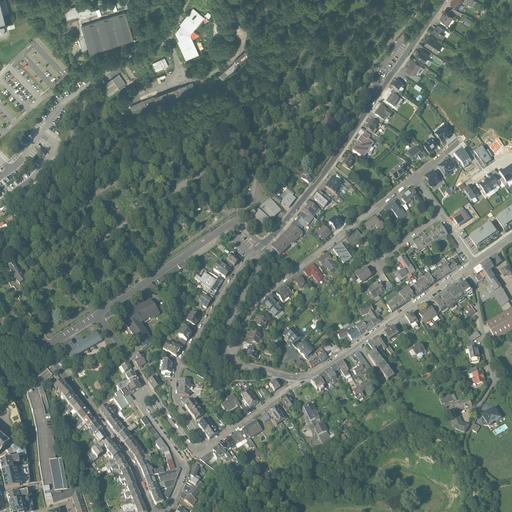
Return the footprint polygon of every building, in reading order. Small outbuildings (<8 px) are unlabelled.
[(68,21),(76,18),(80,32),(77,33),(81,49),(88,48),(89,51),(133,38),(125,11),(131,9),(128,0),(120,0),(91,8),(90,3),(77,7),(76,5),(64,8),(68,21)] [(181,26),(175,33),(179,41),(177,41),(186,60),(199,55),(194,45),(195,44),(194,42),(193,42),(190,36),(191,34),(195,28),(196,28),(197,26),(204,17),(193,8),(180,25),(181,26)] [(454,16),(446,10),(441,18),(445,21),(449,23),(454,16)] [(464,22),(470,25),(473,20),(467,16),(464,22)] [(439,24),(446,29),(447,30),(449,27),(444,24),(441,21),(439,24)] [(446,29),(439,24),(436,29),(435,29),(433,31),(441,36),(446,29)] [(443,44),(431,36),(426,44),(434,49),(438,52),(443,44)] [(434,49),(426,44),(424,46),(432,52),(434,49)] [(426,51),(422,49),(420,51),(418,50),(415,54),(417,56),(429,65),(432,61),(427,58),(430,54),(426,51)] [(228,76),(249,58),(245,53),(234,62),(235,63),(225,72),(226,73),(220,78),(222,80),(228,75),(228,76)] [(165,57),(152,63),(156,72),(169,66),(165,57)] [(417,63),(413,61),(407,70),(412,74),(414,75),(421,66),(417,63)] [(414,75),(412,74),(409,79),(418,85),(421,80),(414,75)] [(126,86),(119,75),(102,87),(109,98),(126,86)] [(397,83),(395,81),(391,87),(394,89),(394,88),(402,94),(404,91),(403,90),(405,88),(404,87),(405,85),(399,81),(397,83)] [(186,86),(189,94),(194,92),(193,90),(195,90),(192,84),(186,86)] [(186,86),(178,89),(181,97),(189,94),(186,86)] [(393,91),(400,97),(402,94),(394,88),(394,89),(392,91),(393,91)] [(178,89),(154,98),(157,106),(181,97),(178,89)] [(393,95),(401,100),(402,98),(400,97),(393,91),(391,94),(392,95),(393,95)] [(401,100),(393,95),(392,95),(387,103),(393,108),(396,104),(400,107),(403,102),(400,101),(401,100)] [(154,98),(130,107),(133,115),(157,106),(154,98)] [(392,115),(382,107),(376,116),(379,118),(384,122),(389,118),(390,118),(392,115)] [(376,123),(373,121),(369,127),(369,126),(366,130),(374,135),(377,132),(375,130),(378,126),(379,125),(376,123)] [(444,127),(449,134),(452,131),(446,124),(443,127),(444,127)] [(449,134),(444,127),(442,129),(441,130),(435,135),(442,143),(445,140),(445,141),(448,139),(448,138),(451,135),(449,134)] [(367,140),(362,137),(358,142),(358,141),(357,142),(358,142),(352,151),(364,159),(374,143),(368,140),(368,139),(367,140)] [(433,143),(431,140),(431,141),(426,144),(427,145),(425,147),(429,154),(433,150),(437,147),(433,143)] [(419,151),(417,147),(407,155),(413,159),(417,156),(421,160),(424,158),(425,158),(419,151)] [(471,162),(463,150),(459,152),(460,153),(458,154),(457,153),(454,156),(459,162),(460,162),(464,167),(471,162)] [(489,164),(492,162),(483,150),(476,155),(484,166),(487,164),(486,163),(488,162),(489,164)] [(354,160),(349,156),(342,165),(348,169),(350,165),(351,165),(354,160)] [(456,168),(450,160),(444,164),(442,166),(438,168),(445,179),(451,175),(449,173),(456,168)] [(402,166),(401,165),(392,172),(395,176),(394,176),(396,180),(396,181),(407,172),(406,172),(402,166)] [(301,179),(304,181),(308,176),(302,171),(299,175),(301,176),(302,174),(304,176),(301,179)] [(511,181),(511,178),(507,171),(503,174),(502,172),(499,174),(503,179),(507,185),(511,181)] [(315,177),(310,173),(308,176),(304,181),(309,184),(315,177)] [(437,179),(434,173),(426,178),(430,184),(428,185),(430,188),(432,189),(434,188),(434,186),(439,182),(440,182),(437,179)] [(341,183),(333,177),(329,184),(328,183),(326,186),(334,192),(336,189),(336,190),(341,183)] [(486,181),(493,191),(499,187),(492,177),(490,179),(489,179),(488,180),(486,181)] [(508,186),(507,185),(503,179),(500,181),(505,188),(508,186)] [(493,191),(486,181),(484,183),(482,184),(480,186),(483,191),(486,196),(493,191)] [(476,192),(472,187),(465,192),(472,201),(479,196),(476,192)] [(288,195),(292,197),(294,195),(288,189),(285,193),(288,195)] [(413,190),(401,200),(406,206),(411,202),(410,201),(413,199),(419,206),(422,203),(416,195),(413,190)] [(317,201),(324,206),(330,198),(320,191),(315,196),(316,197),(314,199),(317,201)] [(292,197),(288,195),(282,203),(289,209),(295,200),(292,197)] [(280,213),(270,201),(263,207),(259,213),(255,217),(253,216),(250,219),(252,220),(253,219),(265,229),(270,223),(274,219),(280,213)] [(308,206),(302,213),(307,216),(309,214),(313,217),(319,210),(312,204),(310,203),(308,202),(306,204),(308,206)] [(394,202),(384,210),(388,215),(389,217),(394,213),(400,221),(407,216),(405,213),(400,207),(398,208),(394,202)] [(504,214),(496,220),(504,232),(507,230),(506,229),(509,227),(510,228),(511,226),(511,208),(509,211),(510,211),(505,215),(504,214)] [(454,214),(457,217),(462,214),(464,212),(462,209),(454,214)] [(383,218),(388,215),(384,210),(379,214),(382,217),(383,218)] [(302,213),(299,218),(306,223),(309,225),(314,218),(313,217),(309,214),(307,216),(302,213)] [(468,222),(462,214),(457,217),(453,220),(455,222),(455,223),(457,225),(459,228),(468,222)] [(375,217),(365,225),(370,233),(377,228),(380,232),(386,227),(384,225),(379,219),(378,220),(375,217)] [(299,218),(293,226),(300,232),(301,230),(303,231),(305,228),(307,227),(304,225),(306,223),(299,218)] [(342,225),(336,218),(330,223),(331,225),(335,230),(342,225)] [(478,233),(469,238),(478,250),(480,248),(480,247),(483,245),(483,246),(494,239),(493,238),(496,236),(497,237),(499,235),(491,223),(482,229),(483,230),(478,233)] [(282,237),(291,245),(291,246),(303,234),(300,232),(293,226),(282,237)] [(448,236),(442,227),(428,237),(433,245),(434,246),(448,236)] [(326,231),(323,228),(317,236),(324,241),(328,236),(329,236),(331,234),(326,231)] [(361,236),(357,231),(346,240),(350,245),(351,247),(360,241),(365,237),(367,235),(365,233),(361,236)] [(433,245),(428,237),(427,236),(420,241),(426,250),(433,245)] [(271,249),(279,257),(291,245),(282,237),(271,249)] [(365,237),(360,241),(365,248),(368,245),(370,248),(375,244),(372,241),(369,243),(365,237)] [(457,247),(451,238),(446,241),(453,251),(457,247)] [(426,250),(420,241),(414,244),(414,245),(418,250),(420,254),(426,250)] [(352,257),(341,244),(333,250),(333,251),(338,256),(339,255),(342,258),(340,259),(344,264),(352,257)] [(418,250),(414,245),(408,249),(412,254),(418,250)] [(327,255),(318,262),(321,266),(322,267),(323,268),(325,267),(326,268),(325,268),(329,272),(330,273),(337,267),(331,260),(327,255)] [(234,258),(232,256),(230,259),(227,262),(229,264),(227,266),(228,266),(231,269),(232,267),(234,268),(239,262),(234,258)] [(488,262),(494,269),(497,267),(496,265),(501,262),(497,256),(488,262)] [(410,265),(404,257),(398,261),(397,261),(400,264),(404,270),(398,274),(403,281),(416,273),(410,265)] [(394,268),(400,264),(397,261),(398,261),(397,259),(391,263),(394,268)] [(448,269),(451,273),(458,268),(453,262),(452,260),(447,263),(448,264),(450,267),(448,269)] [(494,269),(488,262),(474,272),(477,277),(480,275),(484,272),(486,276),(490,273),(489,272),(494,269)] [(226,269),(218,264),(213,272),(220,276),(220,280),(223,282),(227,275),(229,272),(226,269)] [(441,274),(444,278),(451,273),(448,269),(450,267),(448,264),(443,267),(441,265),(437,268),(439,270),(441,274)] [(14,279),(20,276),(14,266),(9,269),(11,272),(10,272),(14,279)] [(323,279),(313,266),(304,274),(308,278),(311,276),(317,284),(323,279)] [(510,273),(507,267),(500,272),(504,277),(510,273)] [(372,277),(366,269),(361,273),(361,272),(356,276),(359,281),(356,283),(359,287),(363,284),(372,277)] [(433,274),(431,275),(437,283),(439,281),(444,278),(441,274),(439,270),(437,271),(433,274)] [(422,277),(430,288),(437,283),(431,275),(429,272),(426,275),(424,271),(423,272),(420,274),(422,277)] [(208,276),(204,274),(199,283),(201,284),(216,293),(223,282),(220,280),(210,273),(208,276)] [(491,273),(490,273),(486,276),(487,277),(493,285),(485,290),(491,299),(492,300),(494,298),(501,308),(509,302),(503,292),(501,289),(491,273)] [(25,283),(21,276),(20,275),(20,276),(14,279),(14,280),(19,287),(19,288),(20,287),(25,284),(26,284),(25,283)] [(422,288),(424,292),(430,288),(422,277),(421,278),(419,279),(421,283),(420,284),(422,288)] [(305,286),(300,279),(297,281),(294,284),(299,291),(305,286)] [(473,292),(464,281),(456,287),(465,298),(473,292)] [(417,291),(420,295),(424,292),(422,288),(420,284),(417,286),(415,282),(412,284),(413,285),(417,291)] [(383,289),(386,293),(393,288),(389,283),(384,286),(385,288),(383,289)] [(213,299),(216,293),(201,284),(197,290),(200,291),(210,298),(210,297),(213,299)] [(383,289),(380,284),(369,291),(374,299),(375,300),(379,297),(385,293),(386,293),(383,289)] [(411,291),(415,298),(420,295),(417,291),(413,285),(411,286),(413,289),(410,291),(411,291)] [(465,298),(456,287),(448,293),(457,304),(465,298)] [(291,297),(285,290),(281,293),(276,297),(282,305),(289,299),(288,299),(291,297)] [(480,306),(491,299),(485,290),(478,295),(479,298),(480,306)] [(198,294),(203,297),(209,301),(210,298),(200,291),(198,294)] [(411,291),(401,298),(406,305),(411,301),(413,300),(413,299),(415,298),(411,291)] [(457,304),(448,293),(440,299),(447,308),(448,310),(457,304)] [(209,301),(203,297),(199,304),(203,307),(203,308),(206,310),(211,302),(208,301),(209,301)] [(401,298),(387,307),(392,314),(398,310),(400,309),(400,308),(406,305),(401,298)] [(447,308),(440,299),(435,303),(437,306),(441,312),(447,308)] [(145,305),(144,304),(127,316),(131,322),(126,326),(141,348),(151,341),(140,324),(149,318),(150,320),(159,314),(151,301),(145,305)] [(277,309),(270,302),(264,308),(275,319),(282,313),(277,309)] [(362,317),(362,318),(369,315),(371,318),(376,325),(381,322),(378,318),(381,316),(378,313),(376,315),(374,312),(372,308),(360,313),(362,317)] [(432,310),(431,308),(425,312),(432,321),(437,317),(436,314),(432,310)] [(476,313),(472,309),(464,315),(468,320),(476,313)] [(511,309),(486,324),(496,342),(511,332),(511,309)] [(432,321),(425,312),(420,316),(421,318),(424,323),(426,325),(432,321)] [(200,319),(192,314),(187,322),(195,328),(200,319)] [(415,319),(412,315),(409,316),(405,319),(414,330),(418,327),(417,326),(419,324),(416,320),(417,319),(416,318),(415,319)] [(363,324),(368,331),(376,325),(371,318),(364,323),(363,324)] [(403,328),(408,324),(405,319),(400,323),(403,328)] [(267,324),(259,320),(254,329),(263,333),(265,329),(267,324)] [(353,333),(357,330),(356,328),(353,324),(353,323),(350,325),(351,325),(347,328),(344,330),(345,332),(346,334),(351,331),(353,333)] [(357,330),(361,335),(368,331),(363,324),(356,328),(357,330)] [(396,330),(394,327),(389,331),(394,338),(397,336),(399,335),(397,331),(398,331),(397,329),(396,330)] [(190,332),(185,328),(178,339),(186,344),(191,336),(188,334),(190,332)] [(351,331),(346,334),(348,336),(351,341),(352,342),(361,335),(357,330),(353,333),(351,331)] [(297,335),(293,331),(289,335),(284,340),(288,344),(297,335)] [(390,341),(394,338),(389,331),(384,334),(386,337),(385,337),(386,339),(387,338),(390,342),(390,341)] [(346,337),(348,336),(346,334),(345,332),(336,337),(338,341),(346,337)] [(480,337),(478,333),(470,339),(472,342),(480,337)] [(102,342),(97,334),(83,343),(81,341),(77,344),(78,346),(74,349),(70,343),(62,348),(67,354),(66,355),(72,363),(102,342)] [(261,338),(252,335),(250,340),(249,340),(247,344),(249,345),(248,345),(257,348),(259,343),(259,344),(261,338)] [(301,340),(297,335),(288,344),(292,348),(297,344),(301,340)] [(373,342),(377,348),(379,350),(382,348),(385,352),(387,350),(386,348),(379,338),(373,342)] [(463,348),(472,342),(470,339),(461,345),(463,348)] [(182,350),(186,345),(181,342),(177,347),(182,350)] [(373,342),(369,345),(373,351),(377,348),(373,342)] [(169,346),(168,344),(163,352),(169,356),(174,348),(169,346)] [(310,348),(305,344),(301,348),(296,353),(301,357),(310,348)] [(427,355),(421,345),(419,346),(418,345),(415,348),(415,349),(412,351),(416,355),(419,361),(427,355)] [(176,349),(174,348),(169,356),(170,357),(176,360),(181,353),(176,349)] [(314,353),(310,348),(301,357),(305,361),(310,356),(314,353)] [(480,360),(478,349),(472,350),(473,350),(469,351),(471,361),(470,361),(471,365),(479,364),(480,362),(479,360),(480,360)] [(258,354),(248,352),(247,356),(247,357),(246,361),(256,364),(258,354)] [(378,354),(376,352),(368,357),(376,368),(377,367),(389,383),(395,378),(391,371),(389,369),(384,362),(384,363),(378,354)] [(354,356),(360,364),(364,371),(369,377),(372,371),(369,370),(370,369),(368,367),(368,366),(366,365),(367,364),(365,363),(365,362),(363,360),(363,359),(361,358),(362,357),(360,356),(360,354),(358,353),(354,356)] [(317,359),(321,364),(321,365),(328,360),(324,354),(322,355),(317,359)] [(317,359),(308,366),(308,367),(307,367),(308,369),(309,368),(311,371),(321,364),(317,359)] [(141,360),(138,362),(134,364),(138,371),(145,366),(141,360)] [(347,369),(342,362),(337,365),(343,375),(345,378),(348,376),(346,373),(348,372),(347,369)] [(162,366),(160,366),(159,373),(161,373),(161,377),(165,378),(170,378),(171,378),(171,368),(166,364),(162,364),(162,366)] [(364,371),(360,364),(358,365),(360,368),(353,372),(357,378),(362,376),(360,373),(364,371)] [(121,370),(124,376),(131,371),(127,365),(121,370)] [(339,371),(335,366),(330,370),(333,375),(335,377),(339,374),(338,373),(339,372),(339,371)] [(473,375),(478,374),(476,368),(468,371),(469,376),(473,375)] [(335,377),(333,375),(330,370),(324,375),(330,382),(331,381),(332,383),(336,380),(335,377)] [(126,379),(133,375),(131,371),(124,376),(124,377),(126,379)] [(484,380),(483,376),(483,373),(478,374),(473,375),(474,379),(473,381),(474,383),(475,384),(475,386),(477,385),(478,386),(480,386),(481,385),(485,384),(484,380)] [(330,382),(324,375),(319,378),(322,384),(323,383),(324,385),(326,383),(327,385),(330,383),(330,382)] [(131,387),(137,384),(135,379),(128,383),(130,386),(131,387)] [(324,387),(318,379),(310,385),(316,393),(318,391),(320,394),(324,391),(322,389),(324,387)] [(155,380),(148,385),(153,394),(161,389),(155,380)] [(363,386),(366,390),(372,386),(369,381),(367,383),(366,382),(364,383),(365,384),(363,386)] [(131,387),(130,386),(128,386),(127,384),(117,390),(120,394),(125,391),(131,388),(131,387)] [(122,400),(125,404),(129,400),(134,396),(133,394),(137,392),(138,393),(141,390),(139,388),(138,388),(137,384),(131,387),(131,388),(125,391),(120,395),(124,400),(122,400)] [(279,392),(274,385),(269,388),(271,391),(273,394),(274,395),(279,392)] [(60,399),(61,399),(67,393),(62,386),(54,392),(56,396),(57,395),(60,399)] [(358,390),(360,394),(361,394),(366,390),(363,386),(358,390)] [(360,394),(358,390),(352,394),(355,398),(354,398),(358,403),(364,398),(361,394),(360,394)] [(32,394),(27,395),(32,414),(36,433),(39,467),(43,485),(44,494),(46,503),(52,502),(52,504),(53,506),(54,506),(68,501),(72,500),(79,497),(78,494),(77,494),(76,490),(72,492),(67,463),(56,465),(54,442),(53,430),(48,410),(42,391),(37,392),(32,394)] [(189,391),(179,391),(179,399),(189,399),(189,394),(192,394),(192,395),(195,395),(194,391),(193,391),(189,391)] [(266,397),(263,392),(258,396),(261,400),(266,397)] [(61,399),(65,405),(72,399),(67,393),(61,399)] [(244,396),(253,409),(257,406),(250,397),(247,394),(244,396)] [(124,404),(119,396),(116,398),(112,400),(113,401),(112,401),(114,403),(114,404),(121,414),(128,409),(124,404)] [(253,409),(244,396),(241,399),(243,402),(242,402),(249,412),(253,409)] [(240,408),(233,398),(226,403),(227,404),(221,409),(225,416),(236,408),(237,410),(240,408)] [(451,398),(440,403),(443,409),(454,405),(451,398)] [(69,410),(76,404),(72,399),(65,405),(66,406),(69,409),(69,410)] [(124,404),(128,409),(133,405),(129,400),(125,404),(124,404)] [(292,405),(288,400),(282,404),(285,408),(288,412),(289,412),(294,408),(292,405)] [(198,410),(192,402),(190,404),(189,403),(187,405),(188,406),(184,409),(190,416),(198,410)] [(473,410),(470,403),(454,409),(457,416),(466,412),(466,413),(468,412),(468,411),(473,410)] [(69,410),(73,415),(80,409),(76,404),(69,410)] [(314,414),(311,408),(304,411),(310,424),(314,422),(311,415),(314,414)] [(77,420),(84,414),(80,409),(73,415),(76,418),(77,420)] [(98,416),(106,426),(114,420),(106,409),(98,416)] [(272,411),(281,425),(284,422),(283,420),(282,419),(275,409),(272,411)] [(203,417),(198,410),(190,416),(195,423),(203,417)] [(281,425),(272,411),(268,414),(275,424),(274,424),(276,428),(281,425)] [(483,420),(489,429),(496,425),(501,422),(494,412),(483,420)] [(77,420),(83,427),(90,422),(84,414),(77,420)] [(270,421),(267,416),(261,420),(264,425),(270,421)] [(112,433),(119,427),(115,422),(118,420),(116,418),(114,420),(106,426),(112,433)] [(145,430),(149,427),(150,426),(144,420),(140,423),(145,430)] [(226,420),(220,424),(224,429),(229,425),(226,420)] [(212,429),(206,421),(198,427),(204,435),(212,429)] [(319,422),(319,421),(315,423),(314,422),(310,424),(312,427),(310,428),(312,432),(317,428),(317,429),(321,426),(319,423),(319,422)] [(89,434),(96,429),(90,422),(83,427),(89,434)] [(456,429),(456,430),(462,428),(460,422),(454,424),(456,429)] [(243,432),(249,439),(260,431),(255,423),(243,432)] [(326,430),(323,425),(321,426),(317,429),(314,432),(317,439),(326,435),(324,431),(326,430)] [(118,440),(125,434),(124,433),(120,427),(119,427),(112,433),(118,440)] [(125,434),(127,436),(129,435),(131,435),(137,430),(134,427),(128,432),(127,432),(125,434)] [(145,430),(156,444),(160,440),(149,427),(145,430)] [(454,429),(456,435),(465,438),(469,431),(462,428),(456,430),(456,429),(454,429)] [(95,441),(102,436),(96,429),(89,434),(95,442),(95,441)] [(212,429),(204,435),(209,442),(218,435),(214,429),(213,430),(212,429)] [(477,438),(480,432),(474,429),(471,435),(477,438)] [(235,437),(240,445),(245,442),(246,444),(246,445),(249,450),(254,447),(249,439),(243,432),(242,430),(241,431),(237,434),(237,435),(235,437)] [(124,447),(131,441),(127,436),(125,434),(118,440),(124,447)] [(326,435),(317,439),(322,449),(330,443),(326,434),(326,435)] [(101,446),(102,448),(107,443),(102,436),(95,441),(100,447),(101,446)] [(9,445),(0,437),(0,455),(3,452),(6,456),(8,460),(17,458),(14,451),(9,445)] [(230,441),(235,448),(240,445),(235,437),(230,441)] [(9,445),(14,451),(17,458),(26,455),(24,440),(19,441),(17,439),(13,443),(9,445)] [(163,449),(166,447),(160,440),(155,444),(160,450),(163,449)] [(135,460),(142,456),(143,455),(131,441),(124,447),(135,459),(135,460)] [(225,444),(230,452),(235,448),(230,441),(225,444)] [(107,455),(113,451),(107,443),(102,448),(100,449),(97,452),(87,460),(93,467),(103,459),(100,456),(103,453),(103,452),(104,451),(107,455)] [(219,448),(225,456),(227,459),(229,457),(227,454),(230,452),(225,444),(219,448)] [(170,472),(175,470),(172,460),(170,455),(170,456),(168,451),(166,447),(163,449),(170,472)] [(225,456),(219,448),(212,453),(214,456),(213,456),(214,458),(216,462),(222,458),(222,457),(225,456)] [(113,464),(119,458),(113,451),(107,455),(106,456),(109,459),(108,460),(110,463),(111,462),(112,464),(113,464)] [(3,452),(0,455),(0,457),(1,459),(3,462),(8,460),(6,456),(3,452)] [(214,456),(212,453),(199,462),(204,465),(214,458),(213,456),(214,456)] [(146,463),(151,460),(149,457),(144,459),(142,456),(135,460),(138,466),(145,462),(146,463)] [(19,463),(18,458),(17,458),(8,460),(3,462),(0,462),(0,465),(2,472),(13,470),(12,464),(13,464),(14,465),(19,463)] [(117,469),(123,463),(119,458),(113,464),(112,464),(109,467),(110,468),(111,469),(115,466),(117,469)] [(141,472),(149,468),(148,466),(154,463),(153,460),(151,460),(146,463),(145,462),(138,466),(141,472)] [(119,474),(126,469),(124,463),(123,463),(117,469),(111,472),(112,475),(118,471),(119,474)] [(150,470),(149,468),(141,472),(145,480),(158,476),(164,474),(164,473),(163,469),(153,472),(152,475),(151,472),(152,472),(151,469),(150,470)] [(199,470),(195,468),(190,478),(194,480),(195,478),(199,470)] [(3,481),(6,490),(20,486),(16,469),(13,470),(2,472),(3,481)] [(121,477),(129,473),(126,469),(119,474),(121,477)] [(164,474),(158,476),(160,484),(163,484),(176,480),(177,479),(180,470),(177,469),(175,470),(170,472),(164,473),(164,474)] [(119,483),(120,486),(121,486),(124,484),(132,481),(129,474),(129,473),(121,477),(123,482),(122,481),(119,483)] [(156,486),(160,484),(158,476),(145,480),(148,488),(156,486)] [(195,478),(194,480),(190,478),(189,482),(190,483),(195,486),(196,486),(198,484),(198,483),(200,481),(195,478)] [(176,480),(163,484),(164,487),(165,490),(167,490),(173,488),(174,488),(176,480)] [(127,491),(135,488),(132,481),(124,484),(125,487),(127,491)] [(150,494),(158,492),(157,489),(159,489),(164,487),(163,484),(160,484),(156,486),(148,488),(150,494)] [(188,496),(193,500),(203,487),(199,484),(195,488),(194,488),(188,496)] [(187,495),(192,489),(185,485),(182,492),(183,492),(187,495)] [(126,498),(138,494),(135,488),(127,491),(128,494),(125,495),(126,498)] [(168,501),(174,488),(173,488),(167,490),(163,498),(161,498),(163,503),(166,502),(168,501)] [(9,504),(19,502),(18,496),(19,496),(20,498),(21,497),(21,498),(28,496),(27,491),(7,496),(9,504)] [(161,498),(160,496),(162,495),(161,491),(158,492),(150,494),(154,505),(156,506),(157,506),(163,504),(163,503),(161,498)] [(184,501),(188,496),(187,495),(183,492),(180,498),(184,501)] [(132,503),(140,499),(138,494),(126,498),(124,499),(126,502),(130,501),(131,499),(132,503)] [(193,500),(188,496),(184,501),(184,502),(192,508),(197,502),(193,500)] [(85,511),(80,497),(79,497),(72,500),(76,511),(58,511),(52,511),(85,511)] [(136,511),(144,508),(140,499),(132,503),(135,509),(136,511)] [(19,502),(9,504),(10,511),(23,511),(23,510),(24,509),(24,506),(25,506),(24,501),(19,502)]
